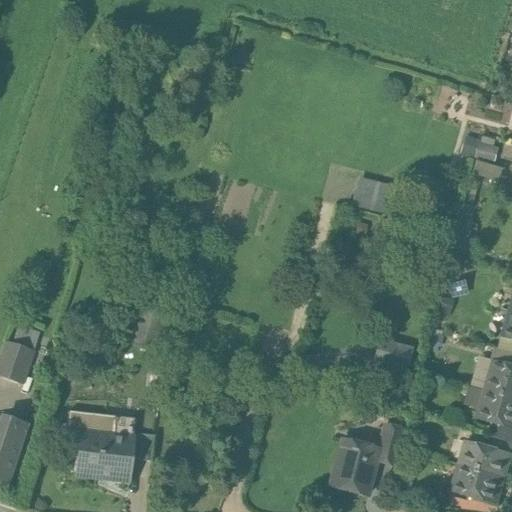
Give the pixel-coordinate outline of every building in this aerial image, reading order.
[(496,141),(482,138),(476,159),(491,162),(496,141)] [(504,170),(475,162),(472,175),(499,183),(504,170)] [(355,205),(379,211),(386,182),(362,176),(355,205)] [(470,223),(462,221),(458,237),(456,237),(453,248),(464,250),(470,223)] [(49,266),(34,261),(26,285),(41,290),(49,266)] [(451,301),(442,298),(438,310),(448,313),(451,301)] [(511,300),(501,338),(511,340),(511,300)] [(168,318),(141,311),(132,343),(159,351),(168,318)] [(18,328),(12,345),(30,351),(35,333),(18,328)] [(511,340),(501,338),(498,350),(511,353),(511,340)] [(0,378),(22,386),(33,352),(30,351),(12,345),(5,343),(0,357),(0,378)] [(511,367),(493,362),(485,390),(511,398),(511,367)] [(511,398),(485,390),(477,419),(511,429),(511,398)] [(138,416),(136,435),(154,437),(156,417),(138,416)] [(9,429),(0,426),(0,485),(6,487),(26,426),(11,421),(9,429)] [(403,431),(384,427),(378,452),(379,452),(376,462),(394,466),(403,431)] [(132,440),(79,435),(74,477),(128,483),(131,461),(133,441),(132,440)] [(133,435),(132,440),(133,441),(131,461),(151,463),(154,437),(136,435),(133,435)] [(378,452),(342,442),(330,487),(367,497),(376,462),(379,452),(378,452)] [(511,456),(465,442),(459,465),(504,478),(511,456)] [(504,478),(459,465),(451,492),(496,505),(504,478)]
